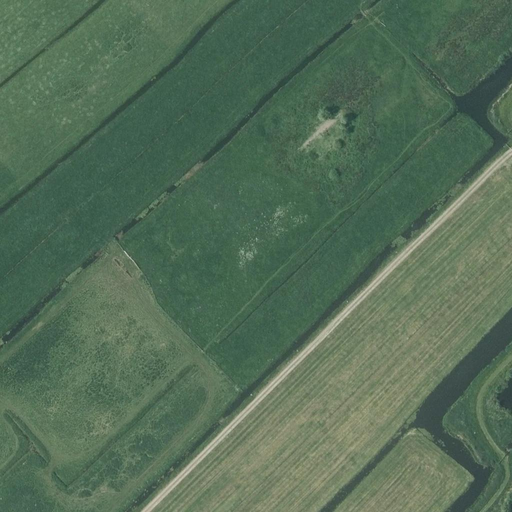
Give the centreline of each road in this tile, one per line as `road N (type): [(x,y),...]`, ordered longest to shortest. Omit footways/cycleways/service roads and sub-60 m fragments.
road 1 (track): [(143,511),(511,151)]
road 2 (track): [(111,508),(202,411),(210,374),(196,355)]
